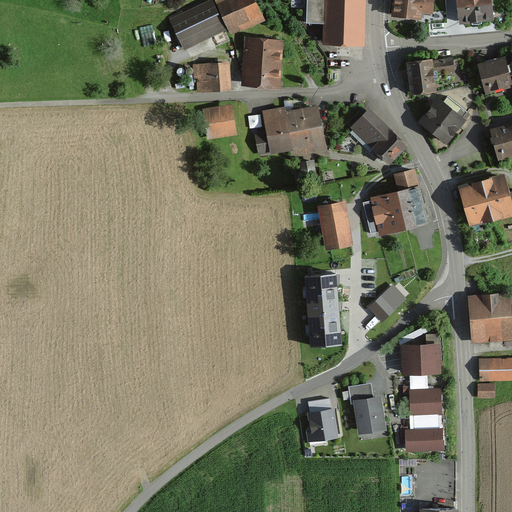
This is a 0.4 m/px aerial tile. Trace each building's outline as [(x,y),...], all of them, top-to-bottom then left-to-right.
[(185,48),(226,29),(212,0),(209,0),(171,18),(185,48)] [(217,0),(231,31),(262,17),(254,0),(217,0)] [(365,0),(307,0),(307,21),(325,21),(324,43),(364,43),(365,0)] [(393,0),(392,12),(421,15),(421,8),(429,9),(432,9),(433,0),(393,0)] [(456,0),(460,21),(496,16),(493,0),(456,0)] [(269,36),(243,36),(242,82),(261,82),(280,82),(281,37),(269,36)] [(511,77),(505,53),(478,61),(486,91),(511,83),(511,77)] [(408,69),(404,69),(405,74),(406,90),(436,88),(436,80),(448,79),(447,71),(455,70),(454,54),(407,58),(408,69)] [(232,88),(230,59),(192,62),(193,79),(197,78),(198,90),(232,88)] [(447,94),(444,97),(440,94),(419,120),(438,136),(446,142),(470,113),(447,94)] [(232,102),(202,107),(207,139),(237,133),(232,102)] [(303,145),(305,153),(326,148),(316,102),(285,109),(284,104),(260,109),(264,129),(254,131),(259,154),(303,145)] [(356,112),(349,122),(352,124),(350,126),(381,156),(388,163),(408,143),(369,104),(359,115),(356,112)] [(511,122),(490,128),(499,158),(511,154),(511,122)] [(312,159),(296,161),(299,185),(315,183),(312,159)] [(394,189),(370,195),(371,199),(364,201),(365,204),(372,232),(380,230),(380,233),(430,220),(426,205),(416,165),(390,172),(394,189)] [(505,170),(458,183),(466,209),(470,221),(500,212),(501,215),(511,211),(511,188),(510,189),(505,170)] [(345,198),(318,203),(326,247),(353,243),(345,198)] [(303,273),(311,349),(344,346),(339,304),(336,270),(303,273)] [(395,285),(369,306),(381,321),(407,300),(395,285)] [(511,290),(469,294),(473,339),(511,335),(511,290)] [(402,371),(441,370),(440,341),(420,342),(401,342),(402,371)] [(511,356),(478,358),(479,381),(511,379),(511,356)] [(353,402),(357,431),(385,427),(381,394),(372,395),(371,382),(348,385),(350,402),(353,402)] [(495,383),(478,383),(478,397),(495,397),(495,383)] [(410,414),(442,414),(442,388),(410,389),(410,414)] [(309,441),(339,436),(334,406),(331,406),(329,397),(308,400),(310,410),(308,410),(311,428),(307,429),(309,441)] [(401,425),(402,443),(405,443),(406,450),(444,448),(443,426),(406,428),(406,425),(401,425)]
